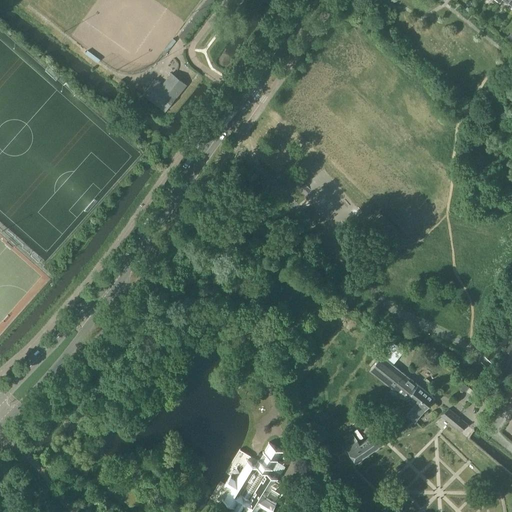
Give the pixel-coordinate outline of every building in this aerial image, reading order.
[(205,0),(179,36),(182,38),(183,39),(213,0),(205,0)] [(173,38),(163,51),(166,53),(176,41),(173,38)] [(100,59),(91,53),(87,50),(85,53),(98,62),(100,59)] [(154,79),(143,93),(142,94),(165,112),(186,84),(171,72),(161,84),(154,79)] [(368,371),(391,389),(402,398),(405,400),(412,406),(406,414),(415,421),(433,398),(392,365),(381,355),(368,371)] [(461,381),(458,386),(472,396),(475,391),(461,381)] [(448,410),(440,415),(460,432),(466,425),(449,410),(449,411),(448,410)] [(355,461),(389,439),(388,438),(381,429),(359,444),(352,433),(347,436),(352,443),(349,444),(348,443),(345,446),(355,461)] [(230,476),(225,485),(224,486),(225,485),(230,488),(223,500),(222,499),(221,500),(234,508),(231,511),(230,511),(256,511),(260,507),(268,511),(271,511),(276,504),(275,503),(275,504),(266,498),(270,491),(279,497),(280,498),(286,486),(285,486),(276,481),(276,479),(277,480),(278,479),(269,474),(273,469),(280,473),(285,466),(277,461),(278,461),(277,460),(282,452),(283,452),(283,451),(268,443),(269,443),(264,452),(263,452),(262,452),(266,455),(261,463),(257,460),(257,461),(258,462),(255,466),(246,460),(246,461),(235,480),(230,477),(231,476),(230,476)]
